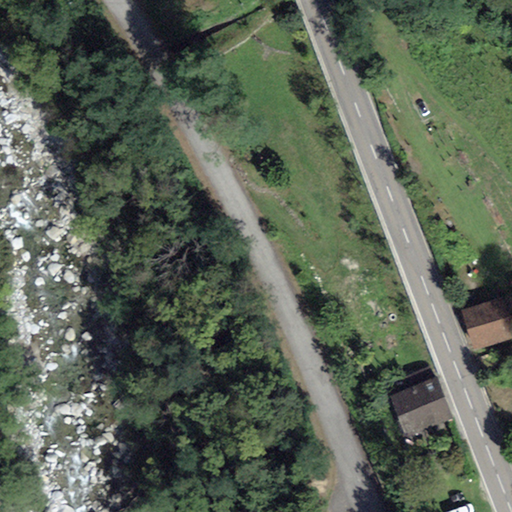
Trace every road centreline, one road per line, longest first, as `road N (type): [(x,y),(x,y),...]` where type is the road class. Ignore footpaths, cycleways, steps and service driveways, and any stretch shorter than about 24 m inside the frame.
road 1 (unclassified): [(366,511),(253,232),(116,0)]
road 2 (primary): [(511,511),(315,0)]
